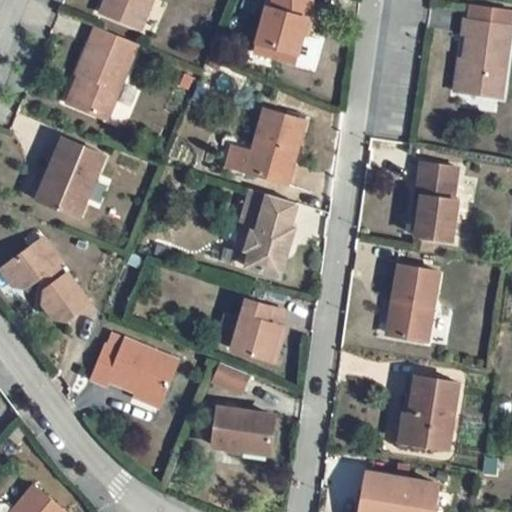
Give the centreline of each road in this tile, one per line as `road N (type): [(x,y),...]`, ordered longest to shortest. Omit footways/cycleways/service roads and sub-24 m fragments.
road 1 (residential): [(297,511),(376,0)]
road 2 (residential): [(0,332),(143,511)]
